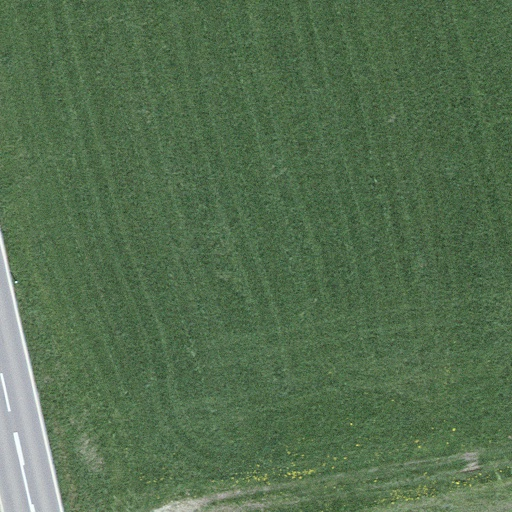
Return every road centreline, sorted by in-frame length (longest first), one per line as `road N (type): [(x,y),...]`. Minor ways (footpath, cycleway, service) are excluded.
road 1 (track): [(196,511),(511,446)]
road 2 (secondary): [(34,511),(0,356)]
